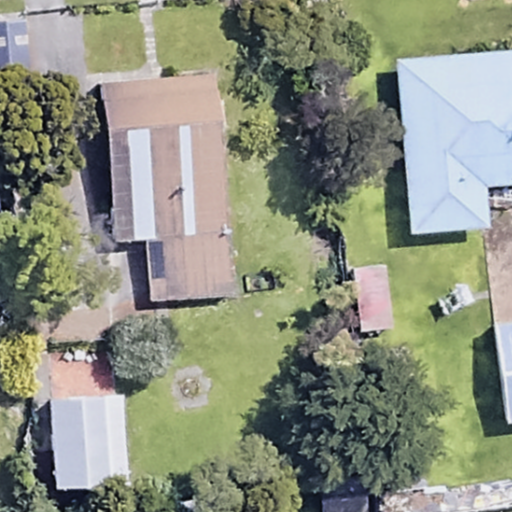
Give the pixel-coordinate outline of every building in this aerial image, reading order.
[(25,9),(0,10),(0,77),(29,76),(25,9)] [(511,49),(389,58),(401,228),(478,223),(475,181),(511,178),(511,49)] [(222,292),(209,72),(70,80),(83,300),(222,292)] [(379,261),(351,261),(352,327),(381,327),(379,261)] [(511,415),(511,313),(491,316),(502,417),(511,415)] [(119,480),(114,392),(40,396),(45,485),(119,480)]
